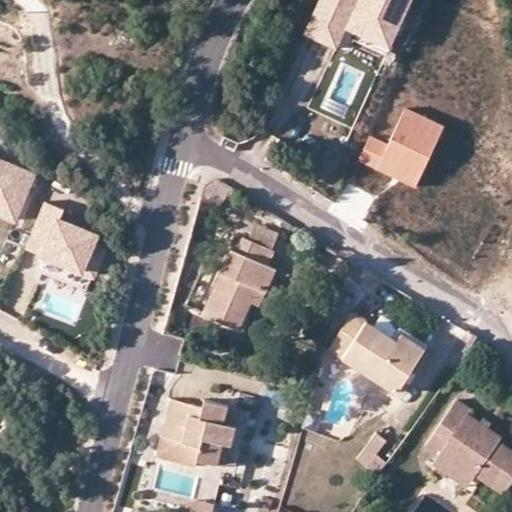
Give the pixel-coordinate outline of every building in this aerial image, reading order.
[(346,28),(351,16),(394,36),(411,0),(319,0),(304,34),(336,49),(346,28)] [(389,48),(394,36),(351,16),(346,28),(389,48)] [(370,136),(359,160),(416,186),(444,126),(405,108),(388,145),(370,136)] [(0,210),(19,218),(38,173),(0,157),(0,210)] [(203,184),(200,198),(218,209),(226,196),(233,200),(239,193),(222,182),(215,178),(209,179),(203,184)] [(47,202),(28,248),(96,276),(107,250),(95,245),(99,236),(62,221),(67,210),(47,202)] [(250,235),(271,246),(278,231),(257,221),(250,235)] [(235,327),(249,299),(255,286),(265,291),(277,266),(271,264),(278,249),(271,246),(250,235),(246,233),(238,249),(232,246),(200,310),(235,327)] [(24,257),(28,246),(12,240),(8,250),(24,257)] [(381,279),(368,271),(360,284),(373,291),(381,279)] [(255,286),(249,299),(258,303),(265,291),(255,286)] [(400,395),(431,349),(405,332),(399,342),(392,337),(358,316),(335,351),(400,395)] [(196,400),(194,409),(165,401),(155,435),(149,455),(186,466),(188,461),(212,467),(218,447),(228,450),(234,429),(222,425),(226,409),(196,400)] [(429,450),(439,457),(474,479),(480,483),(483,479),(505,494),(511,482),(511,452),(502,446),(506,441),(469,417),(473,411),(460,402),(429,450)] [(222,425),(234,429),(239,413),(226,409),(222,425)] [(379,475),(388,464),(379,455),(388,442),(379,435),(358,459),(379,475)] [(218,447),(212,467),(222,470),(228,450),(218,447)] [(474,479),(439,457),(433,467),(467,491),(474,479)] [(176,511),(177,511),(209,511),(212,505),(195,499),(179,504),(176,511)]
